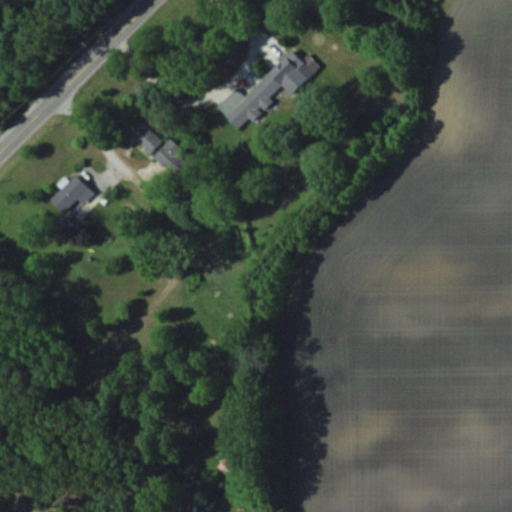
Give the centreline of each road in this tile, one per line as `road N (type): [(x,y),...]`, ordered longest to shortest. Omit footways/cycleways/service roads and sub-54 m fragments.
road 1 (residential): [(58,91),(150,185),(182,245),(155,299),(99,355)]
road 2 (secondary): [(0,148),(148,0)]
